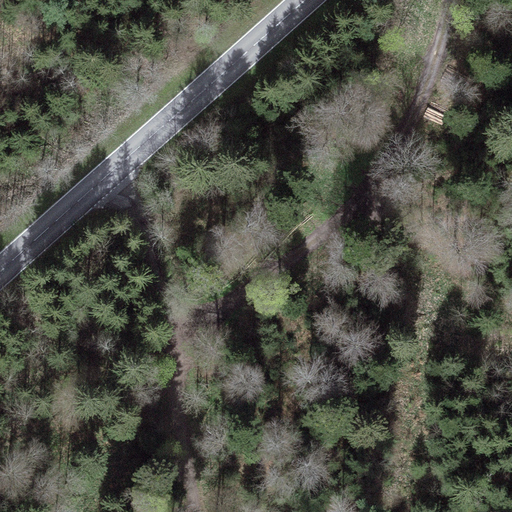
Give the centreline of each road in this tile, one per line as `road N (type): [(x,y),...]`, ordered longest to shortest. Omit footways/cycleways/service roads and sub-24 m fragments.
road 1 (track): [(168,313),(228,299),(388,160),(445,0)]
road 2 (tertiary): [(306,0),(0,277)]
road 3 (track): [(197,511),(168,313),(120,166)]
